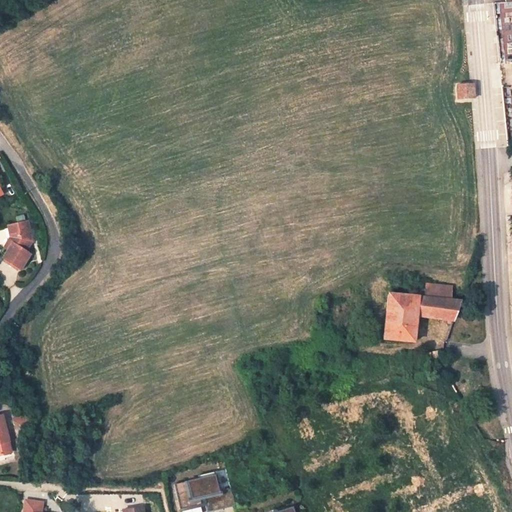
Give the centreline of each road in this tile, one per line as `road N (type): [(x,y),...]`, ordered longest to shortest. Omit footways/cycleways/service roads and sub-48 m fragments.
road 1 (tertiary): [(511,412),(497,319),(476,0)]
road 2 (residential): [(0,330),(50,264),(55,238),(0,138)]
